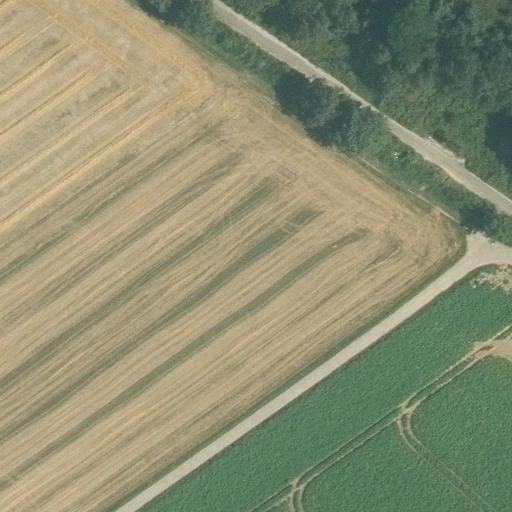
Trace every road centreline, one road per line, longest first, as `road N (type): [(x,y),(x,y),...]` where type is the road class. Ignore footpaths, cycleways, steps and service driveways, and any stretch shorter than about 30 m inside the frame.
road 1 (track): [(125,511),(470,262),(496,254)]
road 2 (track): [(511,214),(189,0)]
